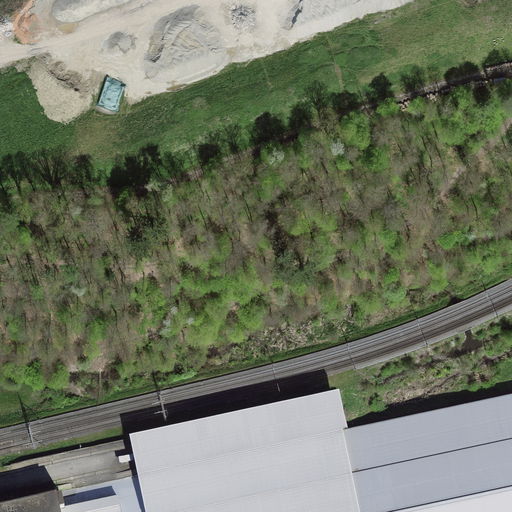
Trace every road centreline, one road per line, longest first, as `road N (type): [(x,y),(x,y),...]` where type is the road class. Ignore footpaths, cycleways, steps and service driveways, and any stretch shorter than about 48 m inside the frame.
road 1 (track): [(511,121),(433,201),(374,241),(212,310),(80,350),(0,352)]
road 2 (track): [(0,198),(123,184),(511,68)]
